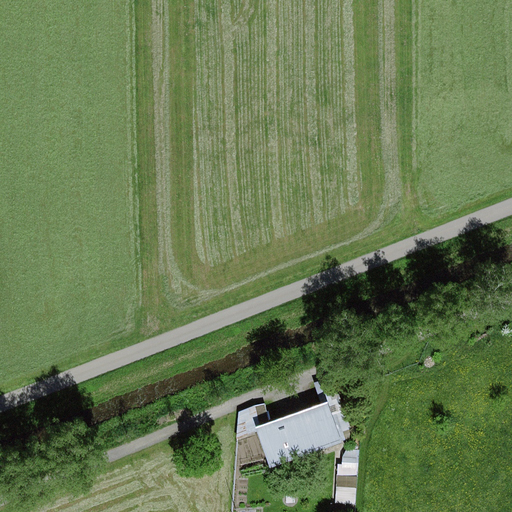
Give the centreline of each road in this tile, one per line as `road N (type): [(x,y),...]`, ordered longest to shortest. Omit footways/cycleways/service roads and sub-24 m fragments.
road 1 (residential): [(511,206),(0,405)]
road 2 (track): [(511,301),(0,499)]
road 3 (track): [(418,0),(418,243)]
